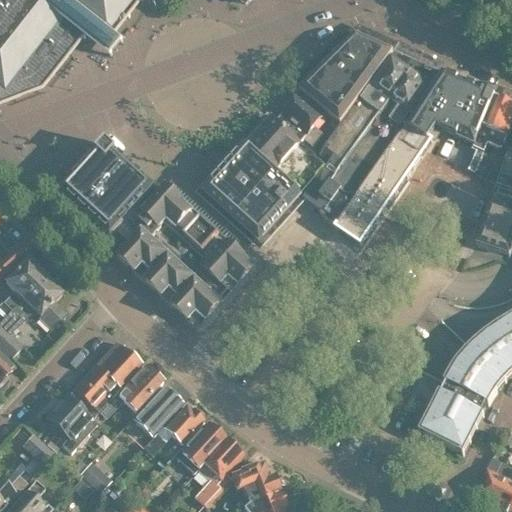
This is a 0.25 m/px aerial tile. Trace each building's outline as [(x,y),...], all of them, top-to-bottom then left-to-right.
[(0,0),(0,96),(36,83),(89,15),(106,29),(128,0),(240,0),(245,4),(247,0),(0,0)] [(340,124),(392,50),(354,33),(298,88),(334,119),(340,124)] [(378,116),(416,60),(396,51),(362,100),(360,98),(353,107),(354,108),(346,120),(319,155),(330,163),(304,198),(314,204),(378,116)] [(439,71),(416,60),(378,116),(314,204),(313,205),(321,211),(319,214),(334,224),(366,180),(367,180),(371,174),(400,127),(439,71)] [(335,226),(335,228),(360,245),(362,242),(362,241),(365,236),(366,237),(367,234),(370,229),(371,229),(372,227),(375,222),(376,222),(379,217),(377,216),(381,211),(383,212),(386,207),(394,194),(394,195),(398,190),(397,190),(406,177),(406,178),(409,173),(410,172),(408,171),(411,166),(413,167),(414,165),(420,156),(421,156),(422,153),(432,139),(429,137),(433,132),(437,126),(441,128),(440,129),(444,131),(444,129),(453,134),(453,135),(456,136),(457,135),(463,138),(465,139),(471,141),(471,142),(474,143),(494,95),(495,93),(493,92),(492,93),(492,92),(491,95),(478,89),(479,87),(478,87),(479,86),(475,84),(474,86),(467,83),(468,83),(467,83),(467,82),(465,81),(465,82),(464,81),(464,82),(458,79),(457,78),(458,78),(455,77),(454,79),(451,77),(442,74),(443,72),(441,71),(440,72),(441,72),(440,73),(412,117),(401,135),(399,134),(391,146),(390,147),(386,153),(385,154),(378,164),(371,174),(367,180),(366,182),(335,227),(335,226)] [(322,116),(298,95),(281,114),(305,135),(303,137),(312,144),(322,133),(313,126),(322,116)] [(468,169),(474,172),(487,143),(500,148),(511,119),(511,103),(494,95),(474,143),(472,148),(477,150),(468,169)] [(324,166),(271,116),(254,134),(256,135),(248,144),(300,192),(324,166)] [(336,128),(340,124),(334,119),(331,123),(336,128)] [(61,191),(109,235),(141,200),(153,188),(105,144),(61,191)] [(258,239),(300,193),(247,146),(205,192),(258,239)] [(511,151),(508,150),(496,185),(508,189),(504,200),(496,197),(493,206),(489,204),(476,244),(509,256),(511,246),(511,151)] [(133,273),(143,282),(144,281),(161,296),(160,297),(170,306),(171,305),(187,320),(186,321),(197,331),(206,322),(205,321),(220,304),(221,305),(239,286),(238,285),(254,267),(227,243),(228,242),(218,233),(217,234),(200,219),(201,218),(191,209),(190,210),(164,186),(158,193),(153,188),(141,200),(144,203),(144,207),(140,213),(144,216),(139,221),(138,221),(129,231),(135,236),(119,253),(114,249),(111,252),(134,272),(133,273)] [(0,241),(5,248),(12,242),(2,229),(0,230),(0,241)] [(0,277),(24,257),(23,256),(14,247),(0,259),(0,277)] [(3,281),(13,291),(3,302),(10,309),(45,273),(27,256),(3,281)] [(0,319),(0,350),(8,359),(20,346),(8,334),(31,309),(51,328),(64,314),(51,302),(62,290),(45,273),(10,309),(0,319)] [(511,314),(502,321),(490,329),(478,338),(468,348),(458,359),(450,371),(443,383),(445,384),(441,394),(438,393),(418,433),(462,456),(488,405),(495,393),(504,381),(511,374),(511,314)] [(116,343),(71,391),(97,414),(116,394),(114,392),(140,364),(116,343)] [(0,384),(6,379),(4,377),(12,369),(0,357),(0,384)] [(160,383),(143,367),(121,391),(123,392),(117,398),(114,396),(97,414),(102,419),(119,401),(121,403),(132,413),(160,383)] [(159,426),(181,402),(164,386),(135,417),(137,418),(133,422),(150,438),(157,431),(156,430),(159,426)] [(64,398),(45,419),(48,422),(46,425),(54,432),(56,430),(66,439),(60,445),(69,454),(94,426),(90,422),(89,420),(81,414),(64,398)] [(185,405),(162,429),(179,445),(201,421),(185,405)] [(196,470),(201,465),(223,441),(205,424),(181,450),(179,447),(172,455),(193,474),(196,470)] [(511,440),(511,435),(504,431),(499,441),(509,446),(511,440)] [(141,449),(150,457),(163,442),(154,434),(141,449)] [(242,458),(223,441),(201,465),(196,470),(207,480),(199,490),(209,499),(221,487),(218,484),(242,458)] [(42,445),(31,458),(39,465),(50,453),(42,445)] [(500,464),(491,459),(473,498),(496,510),(509,482),(495,475),(500,464)] [(79,460),(71,469),(78,475),(86,466),(79,460)] [(78,475),(99,494),(111,481),(90,462),(86,466),(78,475)] [(262,463),(239,472),(240,473),(227,478),(233,492),(241,488),(248,504),(278,492),(271,475),(268,477),(262,463)] [(0,510),(30,477),(22,471),(6,489),(0,484),(0,510)] [(80,477),(72,486),(83,497),(91,488),(80,477)] [(34,481),(5,511),(48,511),(51,509),(45,504),(41,508),(32,500),(42,489),(34,481)] [(511,511),(511,483),(509,482),(496,510),(501,511),(511,511)] [(285,508),(278,492),(248,504),(238,511),(281,511),(280,510),(285,508)] [(111,502),(120,510),(124,505),(115,497),(111,502)] [(134,502),(124,511),(140,511),(142,510),(134,502)]
